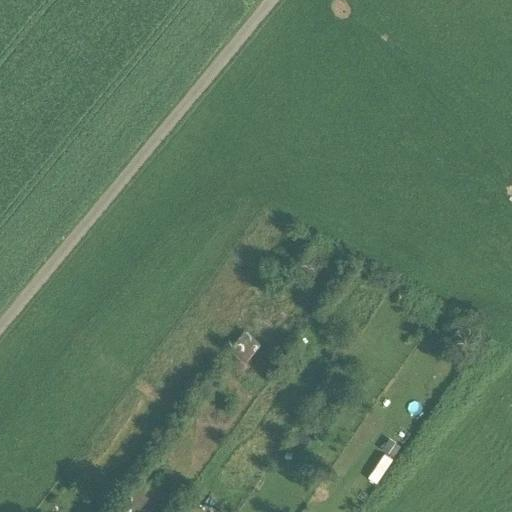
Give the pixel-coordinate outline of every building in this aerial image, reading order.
[(328,256),(313,246),(296,273),(311,282),(328,256)] [(262,300),(249,319),(271,334),(284,315),(262,300)] [(243,335),(232,353),(248,364),(259,346),(243,335)] [(317,477),(307,491),(321,500),(329,485),(317,477)] [(137,511),(147,499),(131,488),(112,511),(137,511)]
